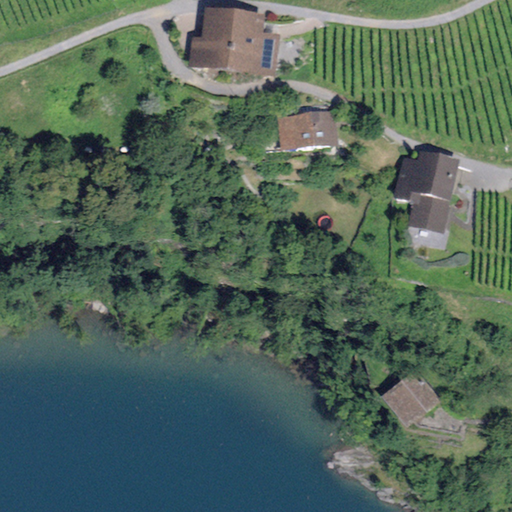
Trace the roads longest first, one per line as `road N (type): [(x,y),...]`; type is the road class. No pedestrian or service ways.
road 1 (residential): [(511,169),(428,152),(325,93),(224,91),(187,79),(168,62),(156,11)]
road 2 (residential): [(489,0),(435,21),(385,26),(265,7),(156,11)]
road 3 (residential): [(156,11),(0,72)]
